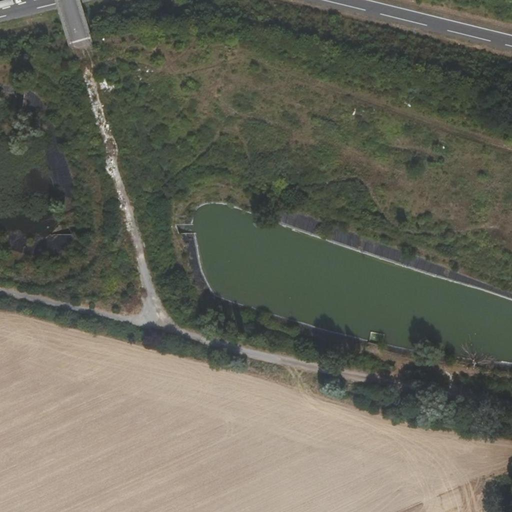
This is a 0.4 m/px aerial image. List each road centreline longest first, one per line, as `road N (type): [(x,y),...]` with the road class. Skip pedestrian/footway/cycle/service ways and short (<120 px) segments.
road 1 (track): [(0,290),(456,402),(511,407)]
road 2 (unclassified): [(73,0),(158,327)]
road 3 (trunk): [(333,0),(511,42)]
